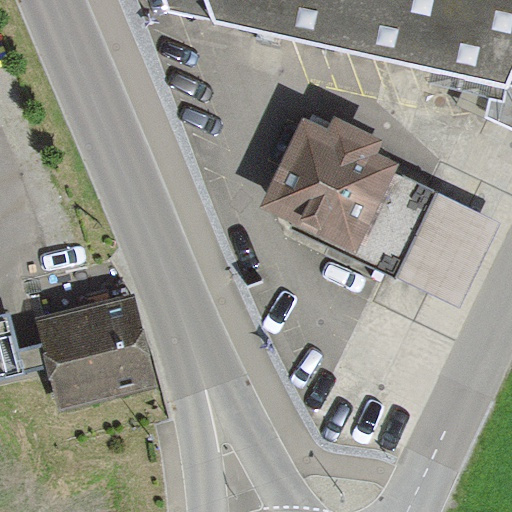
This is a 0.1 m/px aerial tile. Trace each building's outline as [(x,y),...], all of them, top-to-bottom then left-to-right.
[(511,0),(193,0),(205,31),(503,105),(511,84),(511,0)] [(389,285),(430,200),(368,170),(378,149),(328,124),(319,142),(295,131),(252,219),(389,285)] [(430,200),(389,285),(453,315),(494,231),(430,200)] [(155,389),(134,308),(42,332),(63,413),(155,389)] [(0,332),(0,387),(22,383),(9,330),(0,332)]
